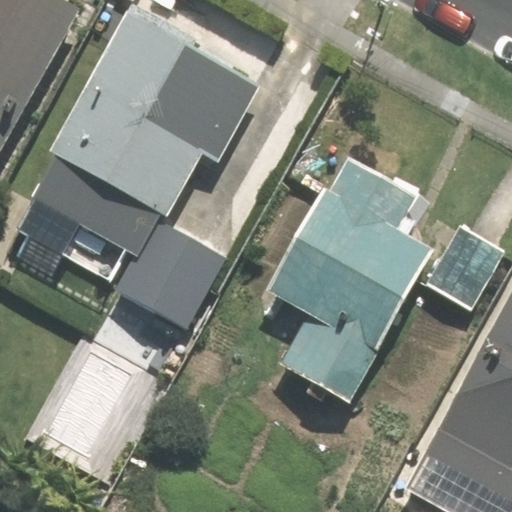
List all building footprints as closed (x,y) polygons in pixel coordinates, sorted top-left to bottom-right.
[(0,0),(0,168),(80,24),(69,17),(78,0),(0,0)] [(246,78),(131,14),(22,235),(191,337),(231,265),(164,225),(246,78)] [(414,203),(350,168),(330,201),(324,198),(268,299),(307,321),(279,371),(348,407),(375,359),(376,359),(431,258),(395,238),(414,203)] [(507,258),(458,232),(426,289),(474,316),(507,258)] [(511,301),(423,461),(511,510),(511,301)]
